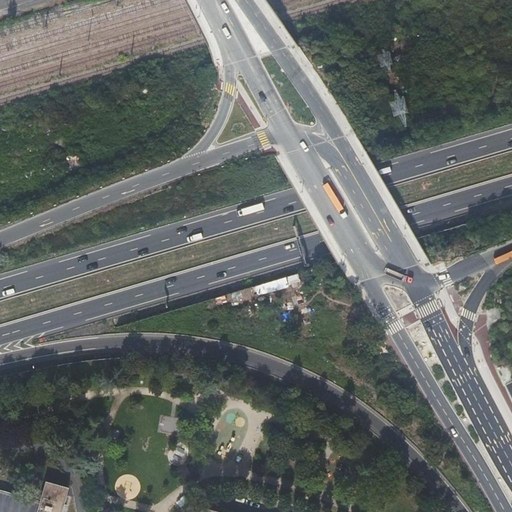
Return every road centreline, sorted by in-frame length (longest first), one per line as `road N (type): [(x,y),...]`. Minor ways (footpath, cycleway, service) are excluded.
road 1 (motorway): [(511,137),(0,290)]
road 2 (motorway): [(0,337),(511,185)]
road 3 (motorway): [(0,363),(101,347),(240,354),(303,377),(363,412),(412,453),(461,511)]
road 4 (primary): [(364,270),(502,511)]
road 5 (primary): [(356,171),(248,0)]
road 6 (motorway): [(180,167),(0,238)]
road 7 (motorway): [(221,21),(227,94),(220,121),(180,167)]
road 8 (primary): [(285,137),(364,270)]
road 9 (motorway): [(467,383),(468,314),(511,257)]
road 10 (primary): [(221,21),(285,137)]
road 11 (primary): [(415,284),(356,171)]
road 12 (residential): [(0,449),(29,445),(61,458),(85,511)]
